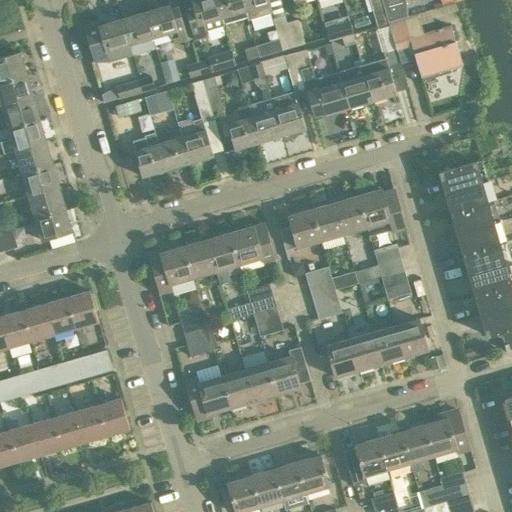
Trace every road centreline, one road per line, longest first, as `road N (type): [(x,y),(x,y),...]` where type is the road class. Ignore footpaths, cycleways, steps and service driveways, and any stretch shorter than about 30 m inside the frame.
road 1 (residential): [(175,465),(464,382)]
road 2 (residential): [(110,239),(395,155)]
road 3 (residential): [(110,239),(41,0)]
road 4 (residential): [(464,382),(395,155)]
road 5 (residential): [(175,465),(110,239)]
road 6 (residential): [(503,511),(464,382)]
